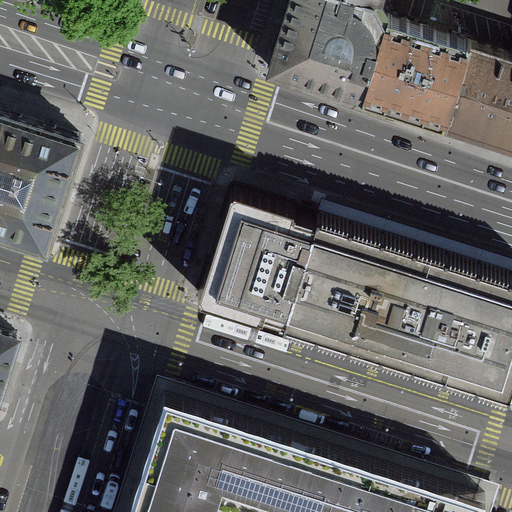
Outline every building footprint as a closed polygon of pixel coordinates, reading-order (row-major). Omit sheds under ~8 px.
[(388,13),(380,0),(290,0),(270,65),(364,93),(388,13)] [(470,38),(388,13),(364,93),(445,120),(470,38)] [(511,51),(470,38),(445,120),(511,141),(511,51)] [(0,107),(0,227),(46,243),(64,190),(83,133),(31,117),(0,107)] [(511,269),(233,183),(199,292),(511,392),(511,269)] [(0,386),(17,332),(0,326),(0,386)] [(232,487),(255,495),(278,426),(169,392),(147,460),(232,487)] [(255,495),(309,511),(354,511),(373,455),(278,426),(255,495)] [(473,511),(481,490),(373,455),(354,511),(473,511)] [(224,511),(232,487),(147,460),(130,511),(224,511)] [(309,511),(255,495),(232,487),(224,511),(309,511)]
